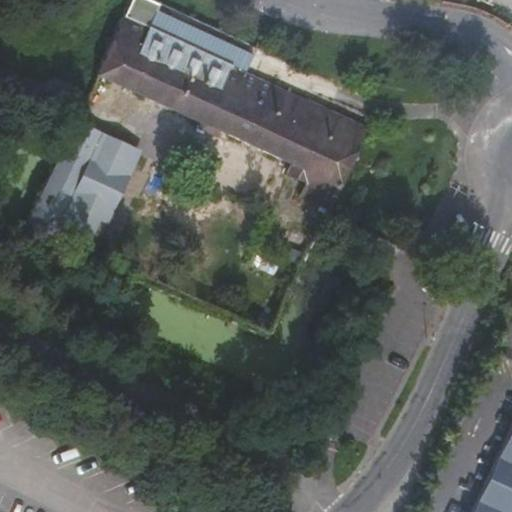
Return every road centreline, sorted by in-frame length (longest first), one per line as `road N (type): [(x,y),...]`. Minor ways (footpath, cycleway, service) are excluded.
road 1 (unclassified): [(330,511),(307,485),(0,316)]
road 2 (unclassified): [(509,199),(459,327),(377,486),(352,511)]
